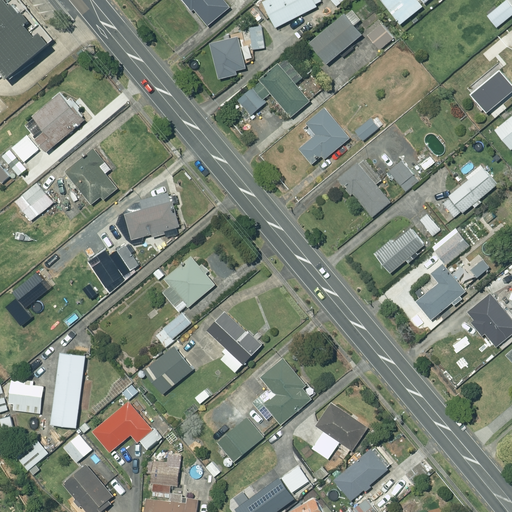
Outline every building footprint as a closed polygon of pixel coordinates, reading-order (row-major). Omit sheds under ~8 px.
[(0,0),(0,56),(19,79),(62,42),(26,0),(0,0)] [(227,0),(185,0),(194,10),(196,8),(210,24),(232,5),(227,0)] [(278,26),(319,5),(316,0),(265,0),(278,26)] [(424,0),(386,0),(408,25),(430,6),(424,0)] [(511,0),(506,0),(489,14),(498,26),(511,14),(511,0)] [(355,9),(351,12),(359,21),(362,18),(355,9)] [(348,12),(312,41),(330,62),(365,33),(348,12)] [(382,22),(370,33),(382,48),(395,37),(382,22)] [(263,25),(251,26),(254,48),(266,47),(263,25)] [(239,73),(238,69),(248,67),(240,35),(233,37),(232,34),(227,36),(227,38),(212,42),(221,78),(239,73)] [(262,78),(264,80),(256,87),(255,86),(239,99),(251,114),(268,100),(266,98),(273,92),(294,115),(313,99),(281,62),(262,78)] [(305,68),(309,73),(314,69),(310,64),(305,68)] [(87,119),(79,110),(82,107),(73,96),(69,99),(63,92),(35,115),(46,127),(36,135),(49,151),(87,119)] [(327,106),(308,121),(318,133),(301,148),(314,163),(324,155),(327,158),(353,137),(327,106)] [(373,117),(357,130),(365,140),(381,127),(381,126),(384,124),(378,116),(375,119),(373,117)] [(511,116),(497,128),(511,146),(511,116)] [(29,137),(14,151),(26,164),(41,151),(29,137)] [(106,199),(120,187),(101,165),(107,161),(95,147),(67,170),(93,203),(103,196),(106,199)] [(499,152),(493,158),(498,163),(504,157),(499,152)] [(427,169),(436,161),(431,155),(422,163),(427,169)] [(404,160),(391,171),(408,190),(420,180),(404,160)] [(360,161),(340,178),(353,193),(355,192),(375,215),(393,200),(360,161)] [(479,201),(500,183),(482,162),(467,175),(470,179),(452,194),(453,196),(445,203),(456,216),(464,209),(466,211),(475,203),(477,206),(481,203),(479,201)] [(15,177),(0,188),(0,197),(5,204),(24,188),(15,177)] [(39,182),(17,200),(33,219),(55,201),(39,182)] [(168,233),(167,230),(182,225),(175,200),(172,200),(170,191),(142,199),(145,208),(127,213),(134,239),(153,233),(154,236),(168,233)] [(422,219),(435,235),(442,229),(429,213),(422,219)] [(377,252),(394,272),(409,259),(411,261),(416,258),(414,256),(428,244),(414,227),(395,242),(393,239),(377,252)] [(460,230),(436,250),(448,264),(472,244),(460,230)] [(127,243),(93,267),(107,287),(141,264),(127,243)] [(217,284),(208,272),(210,270),(204,263),(202,265),(193,255),(166,277),(173,285),(165,292),(176,304),(184,298),(191,306),(217,284)] [(468,290),(446,263),(433,272),(441,282),(419,301),(434,319),(455,302),(456,304),(465,297),(463,295),(468,290)] [(487,263),(473,274),(479,282),(493,271),(487,263)] [(511,266),(500,277),(511,291),(511,266)] [(501,281),(496,284),(499,289),(504,285),(501,281)] [(468,312),(475,320),(473,321),(485,335),(488,332),(499,346),(511,334),(511,314),(493,292),(468,312)] [(210,329),(246,364),(265,344),(250,329),(249,330),(228,310),(210,329)] [(185,312),(157,335),(167,346),(175,340),(174,339),(194,322),(185,312)] [(176,344),(146,369),(165,393),(195,368),(176,344)] [(62,352),(53,424),(79,427),(88,355),(62,352)] [(286,356),(263,376),(278,394),(266,403),(284,424),(314,398),(306,387),(310,384),(286,356)] [(13,382),(10,402),(36,406),(35,411),(42,412),(45,386),(34,385),(35,379),(24,378),(24,383),(13,382)] [(206,389),(197,397),(202,403),(211,395),(206,389)] [(125,393),(120,398),(123,401),(128,396),(125,393)] [(131,400),(95,430),(112,451),(133,434),(139,442),(155,428),(131,400)] [(334,401),(318,425),(355,450),(371,426),(334,401)] [(249,416),(219,441),(236,461),(266,436),(249,416)] [(87,422),(81,427),(85,432),(91,427),(87,422)] [(165,440),(157,431),(156,432),(141,444),(150,453),(165,440)] [(166,436),(172,443),(178,438),(173,431),(166,436)] [(81,433),(66,447),(78,462),(94,448),(81,433)] [(43,444),(23,460),(29,468),(49,452),(43,444)] [(372,484),(391,469),(373,448),(336,479),(353,500),(366,489),(368,491),(373,486),(372,484)] [(154,495),(170,497),(172,485),(180,486),(183,455),(171,453),(170,462),(155,460),(155,462),(148,461),(147,472),(154,473),(153,482),(155,482),(154,495)] [(208,466),(216,476),(222,471),(214,461),(208,466)] [(78,498),(76,500),(82,506),(84,505),(90,511),(102,511),(113,503),(110,500),(115,495),(88,463),(65,483),(78,498)] [(208,475),(198,463),(192,468),(202,480),(208,475)] [(318,476),(321,481),(327,476),(323,472),(318,476)] [(240,511),(277,511),(297,498),(281,476),(237,508),(240,511)] [(147,511),(198,511),(201,499),(190,497),(189,502),(183,501),(184,494),(172,493),(171,500),(149,498),(147,511)] [(326,511),(318,496),(289,511),(326,511)]
